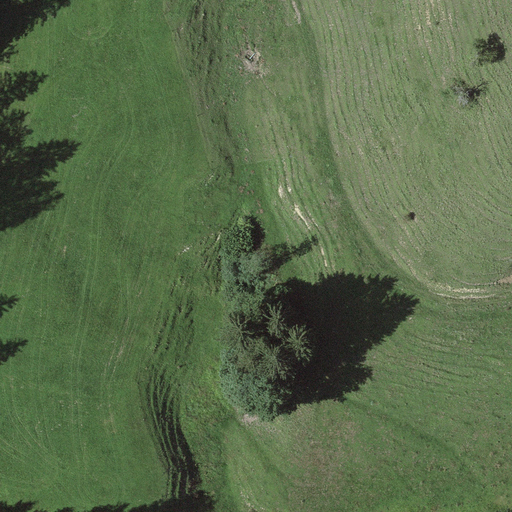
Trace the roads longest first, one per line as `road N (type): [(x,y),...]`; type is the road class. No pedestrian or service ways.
road 1 (track): [(268,0),(306,89),(413,277),(511,278)]
road 2 (track): [(162,0),(187,39),(256,0)]
